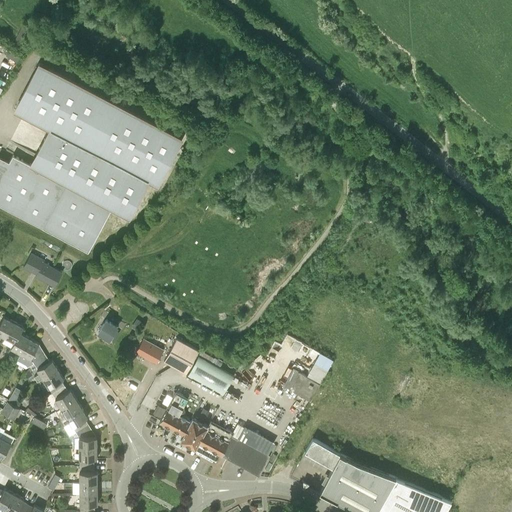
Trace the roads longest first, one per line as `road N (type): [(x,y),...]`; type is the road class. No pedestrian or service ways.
road 1 (unclassified): [(511,217),(230,0)]
road 2 (track): [(100,276),(176,207),(232,131)]
road 3 (unknown): [(119,421),(148,407),(171,377),(254,417)]
road 4 (residential): [(119,421),(41,318)]
